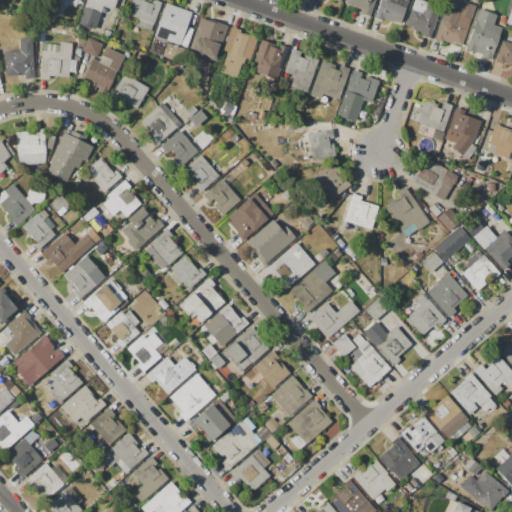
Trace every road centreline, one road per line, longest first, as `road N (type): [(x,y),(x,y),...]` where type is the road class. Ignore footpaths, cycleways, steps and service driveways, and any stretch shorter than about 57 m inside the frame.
road 1 (residential): [(0,109),(51,103),(108,126),(369,424)]
road 2 (residential): [(0,242),(232,511)]
road 3 (tertiary): [(268,511),(511,299)]
road 4 (tertiary): [(241,0),(511,96)]
